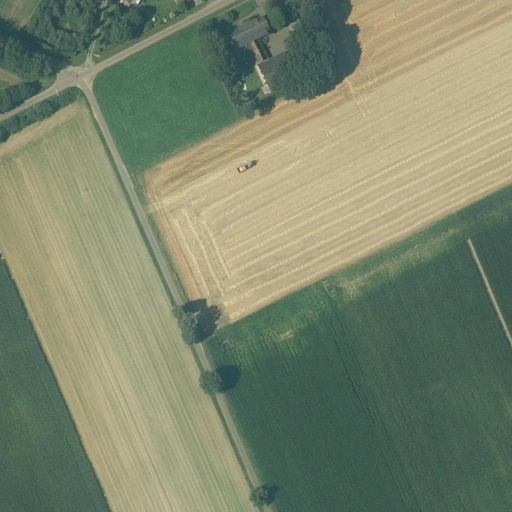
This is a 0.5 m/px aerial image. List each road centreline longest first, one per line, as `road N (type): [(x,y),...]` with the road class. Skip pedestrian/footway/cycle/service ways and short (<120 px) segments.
road 1 (unclassified): [(81,78),(267,511)]
road 2 (unclassified): [(231,0),(81,78)]
